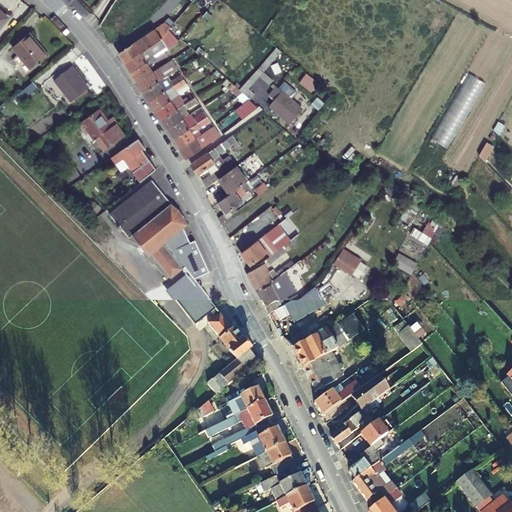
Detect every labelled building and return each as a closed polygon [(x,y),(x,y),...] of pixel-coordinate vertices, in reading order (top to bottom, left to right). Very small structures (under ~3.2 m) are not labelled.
[(113,0),(101,26),(119,35),(135,0),(113,0)] [(175,22),(169,17),(167,20),(119,54),(125,63),(127,62),(161,40),(162,39),(169,29),(169,28),(175,22)] [(26,35),(11,47),(30,70),(46,56),(37,45),(36,46),(26,35)] [(125,63),(132,73),(152,60),(154,59),(153,56),(166,47),(161,40),(127,62),(125,63)] [(138,83),(172,61),(169,57),(155,65),(152,60),(132,73),(138,83)] [(174,64),(172,61),(138,83),(143,92),(164,79),(160,73),(174,64)] [(53,80),(70,101),(87,87),(69,67),(53,80)] [(273,81),(259,68),(240,91),(242,93),(249,99),(250,99),(254,94),(248,88),(260,76),(270,84),(273,81)] [(450,147),(485,80),(468,71),(433,138),(450,147)] [(143,92),(150,102),(184,79),(181,75),(167,84),(164,79),(143,92)] [(156,111),(175,98),(173,93),(187,83),(184,79),(150,102),(156,111)] [(30,82),(12,98),(17,104),(35,88),(30,82)] [(302,109),(273,84),(271,86),(274,89),(269,95),(274,100),(270,105),(289,123),(302,109)] [(156,111),(162,121),(196,98),(193,93),(178,103),(175,98),(156,111)] [(168,130),(188,117),(187,115),(184,111),(198,101),(196,98),(162,121),(168,130)] [(253,108),(249,104),(241,114),(245,117),(253,108)] [(97,108),(81,121),(103,151),(124,134),(110,116),(106,119),(97,108)] [(174,139),(208,116),(205,112),(191,121),(188,117),(168,130),(174,139)] [(208,116),(174,139),(180,149),(195,139),(192,133),(210,120),(208,116)] [(180,149),(187,159),(220,136),(216,131),(197,142),(195,139),(180,149)] [(140,138),(111,157),(116,163),(124,158),(141,182),(143,180),(150,174),(152,172),(157,169),(143,149),(145,147),(140,139),(140,138)] [(227,139),(192,164),(199,174),(215,163),(219,168),(199,182),(204,189),(220,178),(224,175),(230,170),(228,167),(234,162),(229,156),(223,160),(218,155),(231,145),(227,139)] [(487,140),(479,155),(488,159),(495,144),(487,140)] [(224,175),(220,178),(230,193),(243,184),(249,180),(238,165),(230,170),(224,175)] [(185,227),(188,225),(182,213),(171,202),(153,179),(110,215),(129,239),(134,236),(149,256),(152,255),(171,278),(183,268),(164,244),(185,227)] [(218,217),(222,223),(238,211),(235,207),(251,194),(243,184),(230,193),(218,202),(225,212),(218,217)] [(259,195),(268,188),(265,184),(256,191),(259,195)] [(440,234),(445,224),(429,216),(422,230),(432,235),(434,232),(440,234)] [(269,257),(282,248),(289,242),(290,240),(278,225),(241,254),(250,266),(266,254),(269,257)] [(215,318),(220,314),(211,303),(212,302),(212,300),(210,296),(209,294),(208,292),(203,286),(204,284),(204,283),(204,281),(202,278),(201,275),(210,271),(195,240),(191,242),(185,227),(164,244),(183,268),(186,266),(199,281),(196,284),(186,271),(167,287),(197,325),(211,313),(215,318)] [(269,257),(266,260),(269,264),(285,252),(282,248),(269,257)] [(344,250),(336,262),(352,272),(360,259),(344,250)] [(393,262),(411,273),(418,262),(400,251),(393,262)] [(272,283),(295,265),(292,261),(276,274),(273,270),(269,272),(265,264),(247,274),(256,291),(272,283)] [(292,303),(300,299),(293,288),(287,291),(283,282),(304,266),(300,261),(295,265),(272,283),(273,284),(257,292),(269,316),(284,308),(285,307),(292,303)] [(337,272),(329,285),(340,291),(347,278),(337,272)] [(301,298),(300,299),(292,303),(285,307),(293,321),(324,303),(315,286),(301,298)] [(221,339),(220,340),(237,360),(207,385),(216,396),(222,391),(228,386),(234,380),(256,362),(257,361),(248,351),(250,350),(248,344),(243,339),(234,329),(233,330),(220,314),(215,318),(208,323),(221,339)] [(350,318),(348,315),(328,329),(337,350),(362,332),(352,317),(350,318)] [(402,341),(411,352),(422,344),(409,326),(397,335),(401,340),(402,341)] [(294,350),(304,370),(324,359),(332,355),(338,352),(337,350),(328,329),(326,330),(319,334),(317,338),(294,350)] [(324,359),(304,370),(315,392),(336,381),(334,377),(341,374),(340,371),(343,369),(341,365),(339,366),(332,355),(324,359)] [(365,386),(375,379),(371,374),(362,380),(365,386)] [(365,386),(352,395),(358,403),(361,401),(366,408),(390,390),(379,375),(375,379),(365,386)] [(365,386),(362,380),(352,387),(352,386),(335,398),(331,393),(314,405),(323,417),(331,411),(352,395),(365,386)] [(235,417),(263,403),(256,389),(235,401),(238,409),(232,412),(235,417)] [(216,410),(209,402),(198,411),(205,419),(216,410)] [(255,433),(271,425),(269,420),(271,418),(263,403),(235,417),(206,431),(209,437),(242,421),(246,430),(213,447),(216,453),(255,433)] [(331,435),(330,436),(337,445),(357,430),(356,428),(364,423),(361,420),(366,416),(371,422),(374,420),(365,408),(341,427),(331,435)] [(362,433),(371,447),(381,440),(389,433),(379,420),(362,433)] [(274,431),(271,425),(255,433),(258,439),(250,443),(258,459),(259,458),(285,445),(277,430),(274,431)] [(371,447),(368,449),(372,454),(349,472),(355,480),(375,465),(378,462),(391,453),(381,440),(371,447)] [(285,445),(259,458),(265,469),(270,467),(275,478),(296,468),(285,445)] [(372,508),(382,501),(369,483),(377,477),(376,477),(385,471),(378,462),(375,465),(355,480),(354,480),(353,481),(372,508)] [(275,478),(261,485),(264,492),(270,489),(277,502),(306,488),(296,468),(275,478)] [(511,511),(511,500),(506,493),(496,501),(472,471),(456,483),(478,511),(511,511)] [(306,488),(277,502),(281,511),(283,511),(292,508),(293,511),(308,511),(316,508),(306,488)] [(370,510),(368,511),(392,511),(389,506),(398,499),(393,493),(382,501),(372,508),(370,510)]
